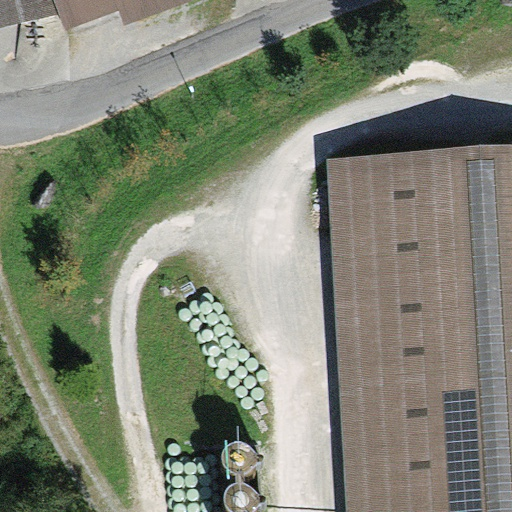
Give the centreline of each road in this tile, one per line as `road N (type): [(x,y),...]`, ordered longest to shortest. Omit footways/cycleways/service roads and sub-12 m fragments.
road 1 (track): [(151,511),(123,368),(121,324),(135,266),(171,234),(274,222)]
road 2 (track): [(112,511),(56,421),(0,295)]
